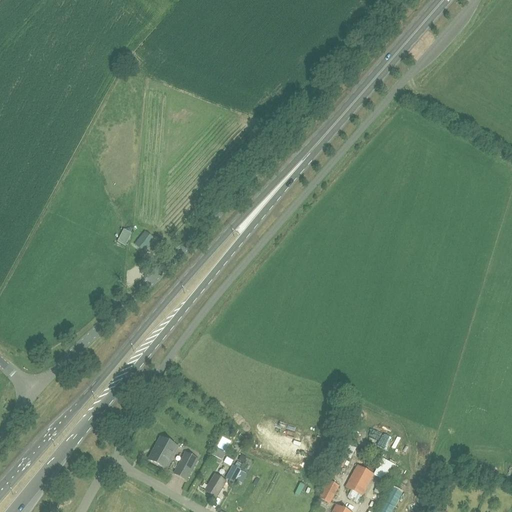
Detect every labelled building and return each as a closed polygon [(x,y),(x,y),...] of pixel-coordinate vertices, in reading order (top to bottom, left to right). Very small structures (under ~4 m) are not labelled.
[(125,246),(132,233),(124,230),(117,242),(125,246)] [(144,253),(155,240),(145,232),(134,245),(144,253)] [(165,469),(177,447),(161,438),(148,460),(165,469)] [(219,463),(225,453),(216,448),(210,459),(219,463)] [(185,480),(196,459),(186,453),(174,474),(185,480)] [(343,468),(347,458),(341,455),(337,465),(343,468)] [(382,459),(373,475),(381,480),(380,482),(385,485),(396,466),(382,459)] [(333,472),(337,462),(333,460),(329,470),(333,472)] [(479,477),(481,468),(461,464),(458,473),(479,477)] [(233,483),(240,470),(233,465),(225,479),(233,483)] [(362,496),(373,475),(356,466),(345,487),(362,496)] [(216,498),(226,482),(214,475),(205,491),(216,498)] [(329,504),(339,486),(328,481),(318,499),(329,504)] [(382,498),(386,491),(382,489),(378,495),(382,498)] [(394,490),(387,508),(396,511),(397,511),(404,495),(394,490)]
